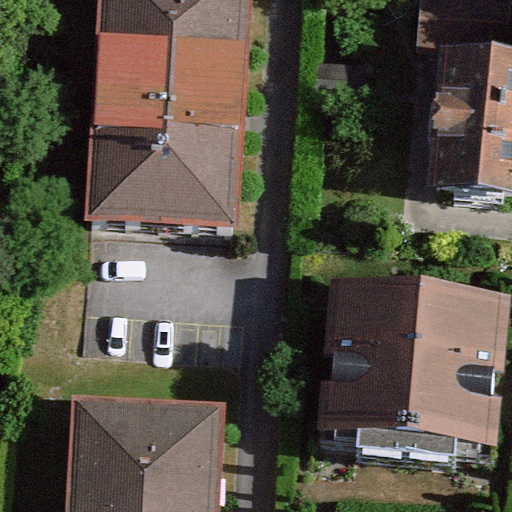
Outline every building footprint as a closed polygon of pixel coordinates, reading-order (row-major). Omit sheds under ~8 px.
[(253,0),(98,0),(86,222),(241,230),(253,0)] [(511,4),(465,0),(422,0),(416,54),(511,64),(511,4)] [(511,243),(511,91),(426,82),(409,241),(511,251),(511,243)] [(495,463),(509,312),(344,297),(330,448),(495,463)] [(224,511),(229,414),(78,407),(73,511),(224,511)]
